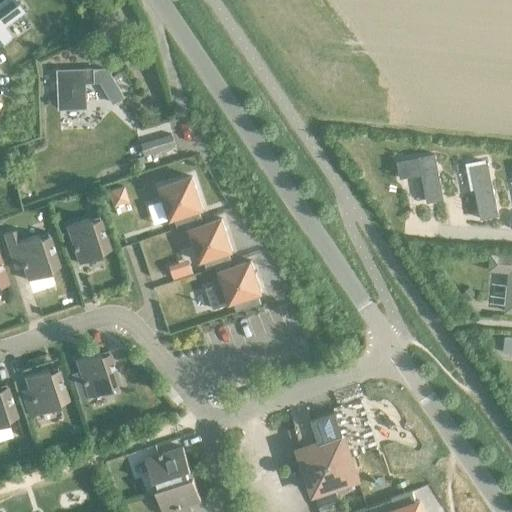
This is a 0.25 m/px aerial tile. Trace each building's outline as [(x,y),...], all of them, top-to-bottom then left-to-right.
[(12,0),(6,0),(0,4),(0,43),(9,37),(1,26),(21,12),(12,0)] [(56,71),(57,110),(86,109),(85,84),(94,84),(94,82),(99,81),(108,96),(111,101),(112,103),(123,96),(107,68),(93,69),(83,69),(56,71)] [(171,133),(141,143),(145,156),(175,146),(171,133)] [(433,152),(394,159),(398,177),(420,173),(425,199),(441,196),(433,152)] [(497,213),(486,160),(469,164),(479,217),(497,213)] [(163,201),(147,206),(153,225),(169,220),(173,219),(176,229),(201,220),(197,211),(201,210),(191,177),(158,188),(163,201)] [(122,187),(108,192),(112,207),(127,202),(122,187)] [(98,216),(65,226),(78,264),(101,256),(100,253),(109,250),(98,216)] [(220,219),(188,230),(198,262),(202,261),(205,270),(230,262),(227,253),(231,252),(220,219)] [(46,233),(17,242),(13,231),(3,234),(10,258),(18,256),(27,281),(50,273),(48,270),(58,267),(46,233)] [(511,255),(490,253),(489,271),(509,273),(505,314),(511,314),(511,255)] [(221,283),(205,289),(212,310),(228,304),(232,303),(235,312),(260,304),(257,295),(260,293),(250,261),(217,272),(221,283)] [(468,287),(459,294),(465,301),(473,293),(468,287)] [(511,336),(504,335),(502,352),(511,353),(511,336)] [(107,350),(75,360),(87,398),(110,390),(109,387),(118,384),(107,350)] [(56,366),(23,377),(36,415),(59,407),(58,404),(67,401),(56,366)] [(0,426),(7,424),(6,421),(16,418),(4,383),(0,384),(0,426)] [(318,443),(298,450),(313,494),(356,479),(341,435),(340,436),(333,414),(311,422),(318,443)] [(155,482),(158,490),(173,485),(170,477),(186,471),(189,470),(182,447),(144,460),(152,483),(155,482)] [(173,485),(158,490),(154,491),(161,511),(176,511),(176,509),(199,501),(192,478),(188,480),(186,471),(170,477),(173,485)] [(334,490),(314,497),(317,508),(338,501),(334,490)] [(394,510),(388,511),(421,511),(418,502),(415,503),(411,492),(411,491),(390,499),(390,500),(391,499),(394,510)]
